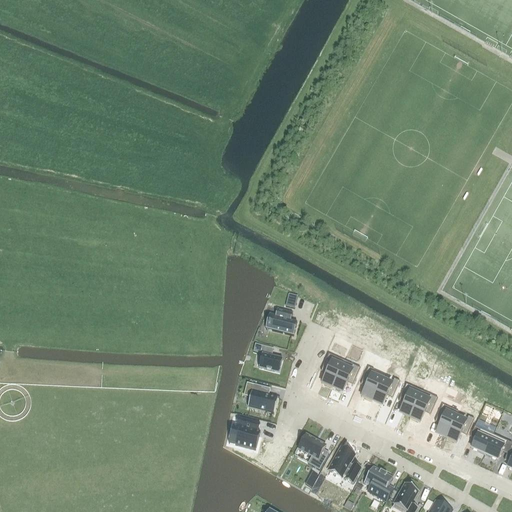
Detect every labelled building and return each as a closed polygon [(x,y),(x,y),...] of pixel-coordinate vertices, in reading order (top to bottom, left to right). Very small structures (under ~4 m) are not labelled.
[(285,307),(294,310),(298,297),(288,295),(289,296),(286,307),(285,307)] [(297,322),(291,320),(292,314),(277,310),(275,318),(272,317),(270,324),(269,324),(268,327),(269,327),(268,331),(293,337),(297,322)] [(334,337),(331,342),(341,347),(344,341),(334,337)] [(255,345),(253,353),(262,355),(259,369),(279,374),(282,360),(271,358),(273,350),(255,345)] [(328,371),(321,386),(331,390),(332,388),(341,368),(331,364),(334,358),(328,355),(322,368),(328,371)] [(362,358),(359,365),(365,367),(368,361),(362,358)] [(341,368),(332,388),(343,393),(348,380),(354,383),(360,369),(344,362),(341,368)] [(367,384),(361,399),(371,404),(372,401),(381,382),(371,377),(374,371),(368,368),(362,382),(367,384)] [(381,382),(372,401),(382,406),(388,393),(393,396),(399,383),(393,380),(391,386),(381,382)] [(247,384),(245,392),(254,395),(253,399),(251,408),(249,408),(249,409),(265,413),(274,415),(274,414),(273,414),(277,400),(268,397),(265,397),(267,389),(247,384)] [(405,401),(400,414),(410,418),(421,392),(406,385),(400,399),(405,401)] [(410,418),(409,421),(419,425),(426,410),(431,413),(437,400),(421,392),(410,418)] [(442,422),(436,434),(446,439),(455,419),(458,413),(442,406),(436,419),(442,422)] [(446,439),(445,441),(456,446),(462,431),(468,433),(474,420),(468,417),(465,424),(455,419),(446,439)] [(233,426),(230,439),(236,440),(235,446),(255,451),(260,432),(258,432),(260,424),(238,418),(236,427),(233,426)] [(475,428),(470,438),(475,441),(471,450),(484,456),(493,436),(475,428)] [(326,447),(306,436),(298,450),(311,458),(307,465),(319,471),(329,454),(324,451),(326,447)] [(493,436),(484,456),(497,461),(501,452),(507,455),(511,447),(511,444),(493,436)] [(341,449),(328,472),(341,479),(342,478),(345,479),(344,480),(353,485),(361,470),(353,465),(352,466),(349,465),(354,457),(347,454),(348,453),(341,449)] [(363,485),(370,488),(367,493),(377,499),(386,504),(394,490),(388,487),(393,479),(373,468),(363,485)] [(312,473),(309,480),(315,483),(318,477),(312,473)] [(405,485),(393,505),(404,511),(415,511),(418,509),(411,505),(418,493),(405,485)] [(427,501),(424,506),(430,509),(433,504),(427,501)] [(450,511),(436,503),(430,511),(450,511)]
